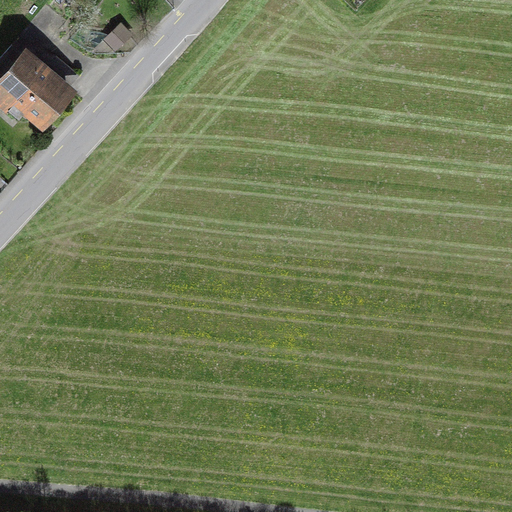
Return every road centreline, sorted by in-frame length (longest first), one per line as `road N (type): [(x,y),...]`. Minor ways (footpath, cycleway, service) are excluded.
road 1 (tertiary): [(0,224),(205,0)]
road 2 (track): [(0,486),(274,511)]
